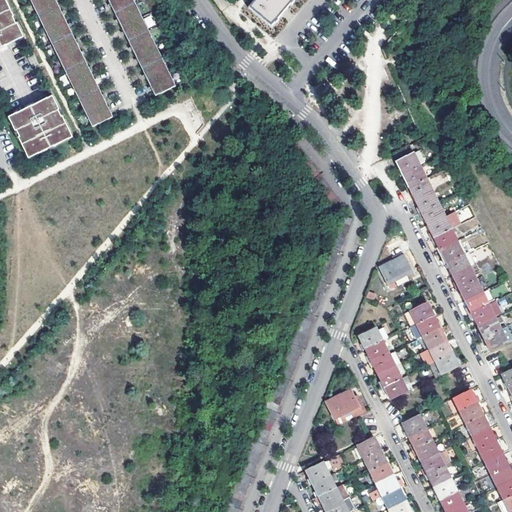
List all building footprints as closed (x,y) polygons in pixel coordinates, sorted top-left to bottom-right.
[(0,0),(0,47),(20,38),(13,25),(17,23),(10,10),(6,12),(0,0)] [(5,0),(0,0),(6,12),(10,10),(5,0)] [(55,0),(30,0),(92,127),(113,117),(55,0)] [(108,0),(155,96),(176,86),(133,0),(108,0)] [(255,0),(249,8),(270,26),(283,11),(293,0),(255,0)] [(151,14),(144,17),(148,27),(156,24),(151,14)] [(17,23),(13,25),(20,38),(23,36),(17,23)] [(52,96),(49,98),(55,111),(59,109),(52,96)] [(49,98),(12,116),(19,129),(15,131),(22,145),(25,143),(32,157),(69,139),(62,125),(66,124),(59,109),(55,111),(49,98)] [(12,116),(9,118),(15,131),(19,129),(12,116)] [(66,124),(62,125),(69,139),(72,137),(66,124)] [(296,141),(286,149),(290,155),(301,147),(296,141)] [(25,143),(22,145),(28,158),(32,157),(25,143)] [(290,155),(294,160),(305,153),(301,147),(290,155)] [(418,151),(414,153),(419,164),(423,162),(418,151)] [(294,160),(298,166),(308,158),(305,153),(294,160)] [(400,168),(404,175),(420,167),(419,164),(414,153),(397,161),(400,168)] [(298,166),(302,171),(312,164),(308,158),(298,166)] [(302,171),(306,176),(316,169),(312,164),(302,171)] [(407,181),(410,188),(427,179),(420,167),(404,175),(407,181)] [(316,169),(306,176),(310,183),(320,176),(316,169)] [(320,176),(310,183),(314,189),(324,181),(320,176)] [(413,195),(416,200),(433,192),(427,179),(410,188),(413,195)] [(314,189),(318,193),(328,186),(324,181),(314,189)] [(328,186),(318,193),(322,199),(331,192),(328,186)] [(322,199),(325,204),(335,197),(331,192),(322,199)] [(419,207),(423,214),(440,206),(433,192),(416,200),(419,207)] [(335,197),(325,204),(329,210),(339,203),(335,197)] [(339,203),(329,210),(333,216),(343,209),(339,203)] [(440,206),(423,214),(426,221),(429,226),(446,218),(440,206)] [(446,218),(452,230),(461,226),(455,214),(446,218)] [(339,217),(338,222),(349,227),(352,220),(338,215),(338,217),(339,217)] [(432,233),(435,239),(452,230),(446,218),(429,226),(432,233)] [(338,222),(335,229),(347,233),(349,227),(338,222)] [(335,229),(332,235),(344,240),(347,233),(335,229)] [(438,245),(441,251),(458,243),(452,230),(435,239),(438,245)] [(344,240),(332,235),(330,242),(342,246),(344,240)] [(342,246),(330,242),(327,248),(339,252),(342,246)] [(447,264),(464,255),(458,243),(441,251),(445,258),(447,264)] [(327,248),(325,255),(337,259),(339,252),(327,248)] [(216,252),(201,259),(212,281),(227,274),(216,252)] [(337,259),(325,255),(322,261),(334,266),(337,259)] [(451,270),(453,276),(470,268),(464,255),(447,264),(451,270)] [(412,273),(404,256),(380,268),(388,284),(412,273)] [(201,259),(186,267),(197,288),(212,281),(201,259)] [(334,266),(322,261),(320,268),(332,272),(334,266)] [(470,268),(477,281),(485,277),(478,264),(470,268)] [(186,267),(172,274),(182,295),(197,288),(186,267)] [(332,272),(320,268),(317,274),(329,279),(332,272)] [(457,284),(460,289),(477,281),(470,268),(453,276),(457,284)] [(172,274),(156,282),(167,304),(183,297),(182,295),(172,274)] [(315,280),(327,285),(329,279),(317,274),(315,280)] [(327,285),(315,280),(312,287),(324,292),(327,285)] [(463,295),(466,302),(483,294),(477,281),(460,289),(463,295)] [(156,282),(141,289),(152,310),(152,311),(167,304),(156,282)] [(324,292),(312,287),(309,294),(321,298),(324,292)] [(141,289),(126,296),(136,318),(152,310),(141,289)] [(321,298),(309,294),(307,300),(319,305),(321,298)] [(470,309),(472,314),(489,306),(483,294),(466,302),(470,309)] [(319,305),(307,300),(304,307),(316,312),(319,305)] [(476,321),(478,326),(495,318),(502,315),(496,303),(489,306),(472,314),(476,321)] [(411,312),(417,326),(434,318),(432,312),(428,304),(411,312)] [(316,312),(304,307),(302,313),(314,317),(316,312)] [(84,336),(106,326),(98,310),(77,321),(84,336)] [(404,315),(410,329),(417,326),(411,312),(404,315)] [(314,317),(302,313),(299,320),(311,324),(314,317)] [(416,342),(421,340),(441,330),(438,324),(434,318),(417,326),(410,329),(416,342)] [(481,332),(484,339),(501,330),(499,326),(496,321),(495,318),(478,326),(481,332)] [(311,324),(299,320),(297,326),(309,331),(311,324)] [(90,351),(113,340),(106,326),(84,336),(83,337),(90,351)] [(309,331),(297,326),(294,333),(306,337),(309,331)] [(491,352),(508,344),(511,341),(511,335),(508,327),(501,330),(484,339),(488,346),(491,352)] [(363,345),(366,351),(384,342),(377,328),(359,337),(363,345)] [(421,340),(427,352),(447,342),(444,336),(441,330),(421,340)] [(164,345),(173,365),(186,359),(198,353),(194,343),(189,333),(164,345)] [(306,337),(294,333),(292,339),(304,344),(306,337)] [(304,344),(292,339),(289,345),(301,350),(304,344)] [(99,366),(120,355),(113,340),(90,351),(98,366),(99,366)] [(198,353),(186,359),(190,368),(203,362),(205,367),(209,365),(198,341),(194,343),(198,353)] [(369,358),(372,363),(390,355),(384,342),(366,351),(369,358)] [(432,365),(436,363),(453,354),(449,348),(447,342),(427,352),(421,355),(427,367),(432,365)] [(301,350),(289,345),(286,353),(298,357),(301,350)] [(375,369),(378,375),(402,364),(396,352),(390,355),(372,363),(375,369)] [(298,357),(286,353),(284,359),(296,363),(298,357)] [(436,363),(432,365),(438,378),(459,368),(457,362),(453,354),(436,363)] [(106,381),(128,370),(120,355),(99,366),(106,381)] [(296,363),(284,359),(282,365),(293,370),(296,363)] [(178,374),(186,390),(211,379),(205,367),(203,362),(190,368),(178,374)] [(381,382),(384,388),(402,380),(408,376),(402,364),(378,375),(381,382)] [(293,370),(282,365),(279,372),(291,376),(293,370)] [(113,395),(135,385),(128,370),(106,381),(113,395)] [(506,382),(509,389),(511,387),(511,370),(502,375),(506,382)] [(26,382),(33,397),(55,387),(47,372),(26,382)] [(291,376),(279,372),(277,378),(289,382),(291,376)] [(289,382),(277,378),(274,384),(286,388),(289,382)] [(389,397),(391,401),(408,393),(402,380),(384,388),(389,397)] [(286,388),(274,384),(272,390),(284,395),(286,388)] [(120,412),(143,400),(135,385),(113,395),(112,396),(120,412)] [(33,397),(41,412),(62,402),(55,387),(33,397)] [(272,390),(270,396),(281,401),(284,395),(272,390)] [(454,399),(460,413),(477,404),(475,399),(471,391),(454,399)] [(338,427),(353,420),(363,415),(351,392),(326,404),(334,421),(335,420),(338,427)] [(281,401),(270,396),(267,403),(279,408),(281,401)] [(128,425),(150,415),(143,400),(120,412),(127,426),(128,425)] [(41,412),(48,427),(69,416),(62,402),(41,412)] [(279,408),(267,403),(265,409),(276,413),(279,408)] [(460,413),(466,425),(484,417),(481,411),(477,404),(460,413)] [(276,413),(265,409),(262,415),(274,419),(276,413)] [(136,441),(157,430),(150,415),(128,425),(136,441)] [(274,419),(262,415),(259,422),(271,426),(274,419)] [(48,427),(56,442),(78,431),(71,416),(69,416),(48,427)] [(405,431),(409,438),(426,429),(420,416),(402,425),(405,431)] [(466,425),(472,438),(490,429),(487,423),(484,417),(466,425)] [(271,426),(259,422),(257,429),(269,433),(271,426)] [(269,433),(257,429),(255,434),(266,439),(269,433)] [(412,444),(415,450),(432,442),(426,429),(409,438),(412,444)] [(472,438),(478,450),(496,441),(493,435),(490,429),(472,438)] [(136,441),(143,455),(165,445),(157,430),(136,441)] [(56,442),(63,457),(84,446),(85,446),(78,431),(56,442)] [(255,434),(252,441),(264,445),(266,439),(255,434)] [(356,447),(363,461),(381,452),(378,445),(374,438),(356,447)] [(264,445),(252,441),(249,447),(261,452),(264,445)] [(478,450),(484,463),(502,454),(499,447),(496,441),(478,450)] [(418,457),(421,463),(439,455),(432,442),(415,450),(418,457)] [(0,471),(18,463),(8,443),(0,447),(0,471)] [(63,457),(70,472),(92,462),(84,446),(63,457)] [(261,452),(249,447),(247,454),(259,458),(261,452)] [(439,455),(421,463),(424,469),(427,475),(444,466),(451,463),(445,451),(439,455)] [(381,452),(363,461),(369,473),(387,464),(383,457),(381,452)] [(259,458),(247,454),(244,460),(256,465),(259,458)] [(484,463),(491,476),(508,467),(505,459),(502,454),(484,463)] [(256,465),(244,460),(242,467),(254,472),(256,465)] [(323,464),(327,471),(331,469),(328,461),(323,464)] [(78,487),(99,476),(92,462),(70,472),(78,487)] [(26,480),(18,463),(0,471),(0,488),(1,492),(14,486),(26,480)] [(323,464),(306,472),(310,482),(308,483),(310,487),(312,486),(330,477),(327,471),(323,464)] [(387,464),(369,473),(375,486),(393,477),(390,471),(387,464)] [(431,483),(434,488),(451,479),(444,466),(427,475),(431,483)] [(254,472),(242,467),(240,473),(251,478),(254,472)] [(491,476),(497,488),(511,480),(511,474),(511,473),(508,467),(491,476)] [(251,478),(240,473),(237,481),(248,485),(251,478)] [(334,475),(330,477),(333,485),(338,483),(334,475)] [(330,477),(312,486),(315,492),(313,493),(316,499),(336,490),(333,485),(330,477)] [(378,492),(381,498),(399,489),(396,483),(393,477),(375,486),(378,492)] [(168,478),(151,487),(155,495),(161,506),(178,497),(168,478)] [(451,479),(434,488),(437,495),(440,501),(457,492),(451,479)] [(511,480),(497,488),(503,501),(511,496),(511,480)] [(248,485),(237,481),(234,486),(246,491),(248,485)] [(6,500),(18,495),(14,486),(1,492),(0,488),(0,498),(6,511),(7,511),(11,510),(6,500)] [(246,491),(234,486),(232,493),(244,498),(246,491)] [(342,487),(336,490),(342,503),(348,499),(342,487)] [(32,511),(41,508),(31,488),(18,495),(6,500),(11,510),(11,511),(32,511)] [(399,489),(381,498),(388,510),(405,502),(402,495),(399,489)] [(336,490),(316,499),(318,503),(320,502),(325,511),(342,503),(336,490)] [(140,492),(126,499),(132,511),(148,511),(151,511),(145,501),(140,492)] [(378,492),(367,497),(370,503),(381,498),(378,492)] [(443,507),(445,511),(448,511),(463,505),(457,492),(440,501),(443,507)] [(244,498),(232,493),(229,499),(241,504),(244,498)] [(155,495),(145,501),(151,511),(148,511),(157,511),(162,509),(161,506),(155,495)] [(496,504),(499,511),(510,511),(511,511),(511,496),(503,501),(496,504)] [(241,504),(229,499),(227,506),(239,510),(241,504)] [(350,499),(348,499),(342,503),(346,511),(352,511),(355,511),(350,499)] [(388,510),(388,511),(410,511),(408,508),(405,502),(388,510)] [(122,511),(118,503),(101,511),(122,511)] [(346,511),(342,503),(325,511),(346,511)]
